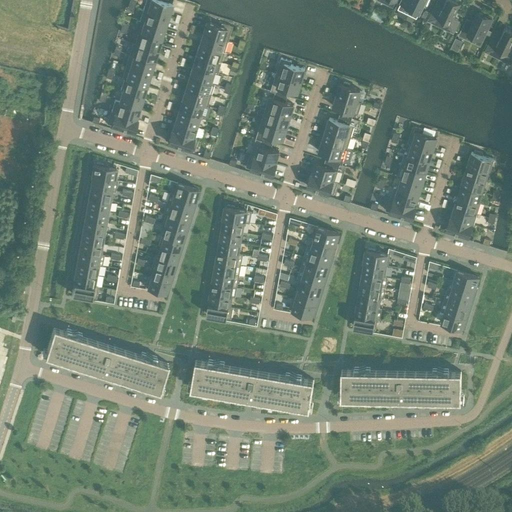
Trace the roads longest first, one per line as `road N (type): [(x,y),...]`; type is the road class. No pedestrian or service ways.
road 1 (residential): [(21,368),(201,420),(270,428),(459,420),(477,410),(511,321)]
road 2 (residential): [(21,368),(64,129)]
road 3 (residential): [(146,153),(122,281),(126,291),(157,297)]
road 4 (residential): [(284,196),(266,305),(270,313),(306,319)]
road 5 (residential): [(189,8),(146,153)]
road 6 (residential): [(425,240),(284,196)]
road 7 (residential): [(284,196),(146,153)]
road 8 (residential): [(64,129),(86,0)]
road 9 (residential): [(320,72),(284,196)]
road 10 (residential): [(425,240),(410,323),(448,331)]
